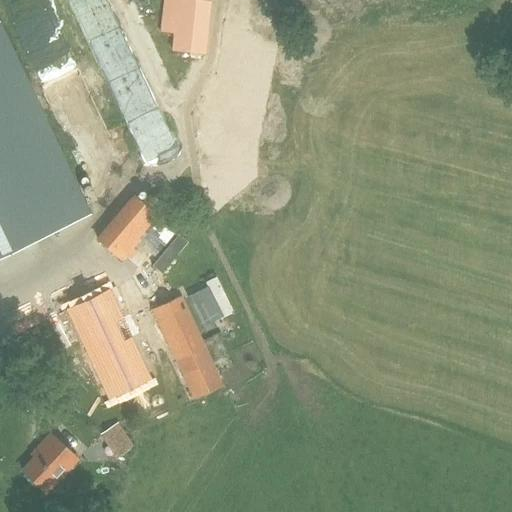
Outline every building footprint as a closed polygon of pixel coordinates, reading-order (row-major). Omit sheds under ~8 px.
[(163,0),(160,30),(175,32),(173,50),(208,54),(214,0),(163,0)] [(0,253),(86,213),(0,31),(0,253)] [(98,238),(122,260),(164,215),(140,193),(98,238)] [(221,278),(190,292),(206,327),(237,314),(221,278)] [(106,398),(151,378),(110,289),(64,310),(83,353),(85,352),(106,398)] [(152,309),(193,398),(222,384),(180,295),(152,309)] [(119,422),(101,433),(118,459),(136,447),(119,422)] [(44,492),(75,458),(50,435),(37,448),(40,450),(22,470),(44,492)]
